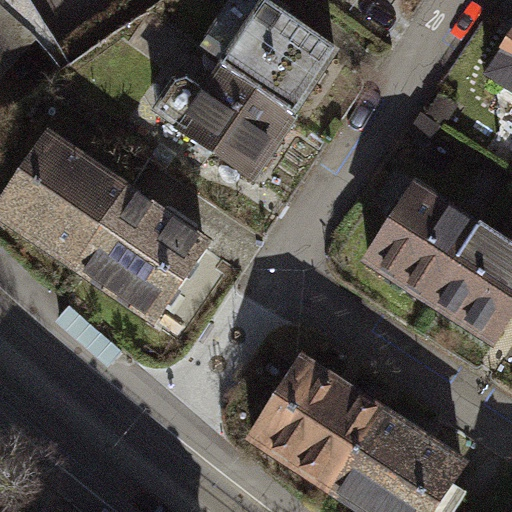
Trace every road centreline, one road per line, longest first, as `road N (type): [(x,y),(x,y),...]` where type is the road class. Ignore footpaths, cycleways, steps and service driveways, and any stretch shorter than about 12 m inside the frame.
road 1 (residential): [(277,274),(456,0)]
road 2 (secondary): [(230,511),(0,322)]
road 3 (residential): [(277,274),(511,443)]
road 4 (secondary): [(0,391),(145,511)]
